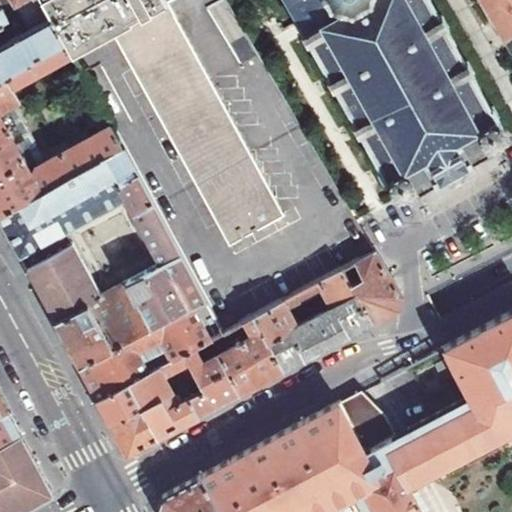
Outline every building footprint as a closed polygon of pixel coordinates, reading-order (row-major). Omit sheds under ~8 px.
[(0,0),(0,78),(67,41),(44,0),(0,0)] [(206,296),(224,329),(245,318),(254,313),(342,265),(374,248),(358,221),(255,49),(246,34),(234,14),(226,0),(170,0),(169,1),(168,0),(44,0),(67,41),(74,55),(106,112),(123,145),(154,201),(206,296)] [(336,87),(356,123),(353,125),(359,133),(361,132),(381,168),(379,170),(384,178),(386,177),(398,198),(416,188),(418,192),(436,182),(439,185),(477,164),(474,160),(493,149),(492,145),(508,136),(496,114),(498,113),(493,105),(490,105),(470,69),(472,68),(467,59),(464,60),(444,24),(446,23),(442,14),(439,15),(430,0),(287,0),(305,31),(302,34),(307,42),(309,41),(330,78),(327,80),(333,89),(336,87)] [(511,0),(481,0),(494,22),(505,41),(511,35),(511,0)] [(246,8),(234,14),(246,34),(258,27),(246,8)] [(67,41),(0,78),(0,213),(123,145),(106,112),(93,118),(100,133),(46,162),(16,104),(20,102),(21,101),(15,87),(74,55),(67,41)] [(123,145),(0,213),(0,215),(3,220),(24,259),(28,267),(74,243),(68,230),(127,199),(134,212),(154,201),(123,145)] [(101,293),(88,301),(112,347),(206,296),(154,201),(134,212),(160,261),(101,293)] [(74,243),(28,267),(31,274),(56,318),(88,301),(101,293),(74,243)] [(374,248),(342,265),(373,320),(398,307),(401,294),(388,271),(374,248)] [(254,313),(283,368),(352,331),(373,320),(342,265),(254,313)] [(112,347),(81,364),(94,389),(98,397),(183,351),(194,345),(210,337),(221,331),(224,329),(206,296),(112,347)] [(88,301),(56,318),(59,324),(81,364),(112,347),(88,301)] [(511,309),(444,346),(456,369),(471,397),(477,407),(414,440),(391,452),(389,452),(386,448),(371,444),(366,447),(363,445),(340,402),(223,464),(249,511),(328,511),(356,497),(364,511),(422,511),(415,498),(420,496),(416,490),(412,492),(409,486),(511,430),(511,309)] [(218,352),(238,392),(276,371),(283,368),(254,313),(245,318),(252,333),(243,338),(233,344),(218,352)] [(210,337),(215,345),(227,338),(221,331),(210,337)] [(231,339),(233,344),(243,338),(241,333),(231,339)] [(189,396),(198,413),(219,402),(238,392),(218,352),(202,360),(194,345),(183,351),(188,361),(203,389),(195,393),(189,396)] [(444,346),(377,382),(389,405),(456,369),(444,346)] [(183,351),(98,397),(102,403),(114,426),(120,436),(127,450),(198,413),(189,396),(183,399),(181,394),(177,396),(165,374),(181,365),(188,361),(183,351)] [(188,361),(181,365),(195,393),(203,389),(188,361)] [(477,407),(471,397),(409,430),(414,440),(477,407)] [(0,443),(20,432),(17,426),(10,414),(7,408),(0,411),(0,443)] [(0,511),(13,511),(37,500),(52,492),(20,432),(0,443),(0,511)] [(249,511),(223,464),(164,496),(159,510),(160,511),(249,511)]
